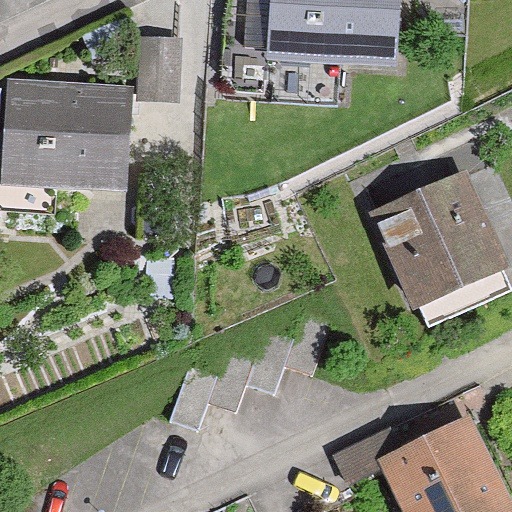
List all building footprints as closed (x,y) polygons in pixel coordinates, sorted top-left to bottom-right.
[(398,0),(273,0),(269,65),(394,73),(398,0)] [(182,48),(140,46),(137,111),(178,114),(182,48)] [(130,97),(6,92),(1,194),(126,199),(130,97)] [(511,256),(478,178),(383,219),(427,322),(511,285),(511,256)] [(508,511),(467,429),(374,475),(392,511),(508,511)]
